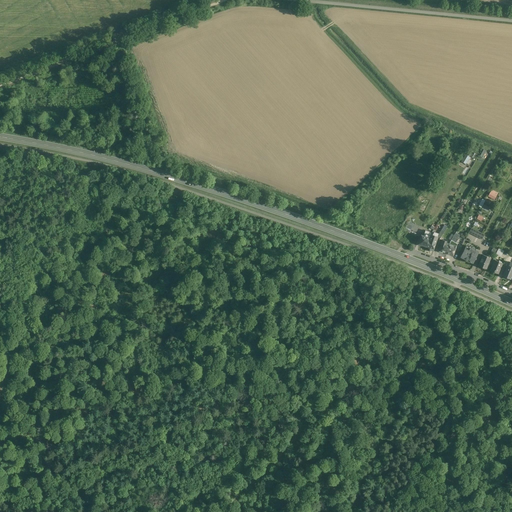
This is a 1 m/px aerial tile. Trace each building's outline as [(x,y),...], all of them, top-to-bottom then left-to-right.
[(467,165),(472,158),(465,154),(461,161),(467,165)] [(498,193),(491,189),(487,196),(494,200),(498,193)] [(485,235),(472,228),(469,233),(482,240),(485,235)] [(433,235),(431,235),(430,236),(427,247),(430,248),(430,250),(434,251),(438,237),(437,237),(439,234),(434,232),(433,235)] [(460,235),(456,233),(452,241),(456,243),(460,235)] [(426,237),(422,235),(421,237),(420,237),(418,240),(420,241),(419,244),(419,245),(419,246),(420,246),(421,247),(422,246),(423,246),(427,247),(430,236),(426,235),(426,237)] [(447,241),(443,240),(439,252),(442,253),(443,253),(447,254),(450,244),(446,243),(447,241)] [(456,247),(450,244),(447,254),(453,256),(456,247)] [(471,249),(466,246),(461,258),(473,264),(479,252),(474,250),(475,248),(473,247),(473,248),(472,247),(471,249)] [(491,258),(483,255),(479,266),(486,269),(491,258)] [(503,263),(495,260),(491,271),(498,274),(503,263)] [(511,267),(507,266),(503,276),(511,279),(511,276),(511,267)]
